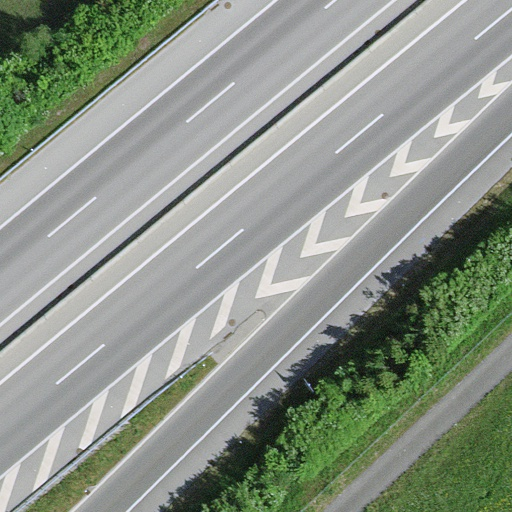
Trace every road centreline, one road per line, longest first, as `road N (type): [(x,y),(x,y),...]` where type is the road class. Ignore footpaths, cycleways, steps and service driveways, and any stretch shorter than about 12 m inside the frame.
road 1 (motorway): [(0,431),(511,8)]
road 2 (motorway): [(100,511),(511,106)]
road 3 (motorway): [(335,0),(0,277)]
road 4 (track): [(342,511),(511,352)]
